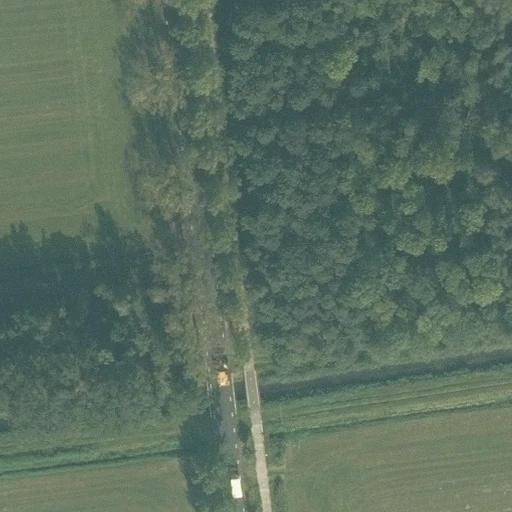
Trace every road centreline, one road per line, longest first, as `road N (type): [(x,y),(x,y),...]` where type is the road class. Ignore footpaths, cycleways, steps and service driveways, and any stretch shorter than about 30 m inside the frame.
road 1 (tertiary): [(233,511),(171,0)]
road 2 (track): [(511,382),(257,420)]
